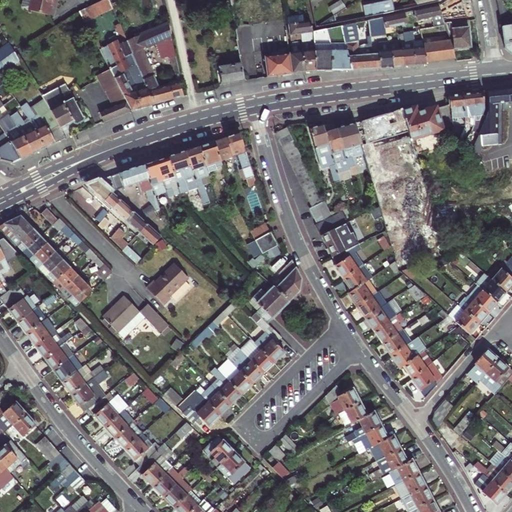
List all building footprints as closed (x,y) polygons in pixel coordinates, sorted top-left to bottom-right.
[(29,0),(28,9),(49,13),(52,0),(29,0)] [(85,12),(90,22),(112,11),(107,0),(91,9),(85,12)] [(413,8),(434,4),(434,3),(437,0),(414,0),(411,2),(413,8)] [(459,0),(444,0),(435,7),(438,15),(459,0)] [(496,0),(498,15),(511,12),(511,6),(509,0),(496,0)] [(375,4),(378,15),(389,13),(387,2),(375,4)] [(398,24),(399,26),(434,19),(436,26),(437,26),(442,25),(438,15),(435,7),(403,14),(404,22),(398,24)] [(90,22),(85,12),(79,15),(84,25),(90,22)] [(380,19),(382,29),(399,26),(398,24),(396,15),(380,19)] [(378,19),(365,22),(368,39),(375,37),(381,36),(380,30),(378,19)] [(285,26),(287,36),(298,35),(304,34),(305,41),(309,40),(308,32),(308,29),(307,23),(285,26)] [(511,23),(500,26),(503,48),(511,52),(511,23)] [(351,24),(337,27),(343,54),(345,65),(346,71),(353,71),(361,71),(373,70),(371,44),(367,44),(368,48),(356,49),(355,37),(354,35),(351,24)] [(167,25),(126,43),(152,106),(165,103),(173,101),(169,87),(158,90),(142,51),(154,46),(159,61),(168,58),(174,76),(178,76),(167,25)] [(464,26),(443,29),(445,34),(449,34),(451,47),(455,46),(467,45),(464,26)] [(343,54),(337,27),(323,29),(327,51),(328,56),(327,68),(327,72),(333,72),(337,72),(346,71),(345,65),(343,54)] [(327,51),(323,29),(308,32),(309,40),(312,72),(319,72),(327,72),(327,68),(328,56),(327,51)] [(271,47),(273,55),(274,64),(277,64),(278,76),(289,75),(282,32),(275,33),(277,46),(271,47)] [(413,33),(401,34),(402,43),(399,44),(400,49),(402,68),(407,67),(412,67),(410,49),(409,43),(415,42),(416,45),(420,44),(419,38),(415,39),(413,33)] [(385,42),(386,46),(395,44),(399,44),(402,43),(401,34),(397,35),(398,38),(385,40),(385,42)] [(312,72),(309,40),(305,41),(305,51),(300,52),(302,73),(307,73),(312,72)] [(421,48),(423,64),(437,62),(452,60),(450,51),(447,40),(442,41),(443,44),(428,47),(428,45),(421,46),(421,48)] [(94,44),(109,72),(130,113),(136,111),(152,106),(126,43),(122,44),(117,47),(116,43),(103,49),(102,47),(101,48),(98,42),(94,44)] [(273,55),(271,47),(271,44),(260,46),(262,57),(273,55)] [(0,105),(1,105),(0,104),(0,76),(19,64),(13,54),(9,46),(0,51),(0,105)] [(416,48),(410,49),(412,67),(417,66),(423,66),(423,64),(421,48),(416,48)] [(396,50),(387,51),(389,68),(396,68),(402,68),(400,49),(396,50)] [(375,53),(376,70),(383,69),(389,68),(387,51),(383,51),(375,53)] [(302,73),(300,52),(289,53),(292,74),(297,74),(302,73)] [(240,80),(238,64),(217,68),(219,83),(227,82),(240,80)] [(130,113),(109,72),(99,78),(113,106),(97,113),(102,124),(130,113)] [(13,99),(0,79),(0,104),(1,105),(1,106),(13,99)] [(169,87),(173,101),(182,98),(177,84),(169,87)] [(469,159),(480,154),(486,142),(498,141),(498,111),(510,109),(509,103),(510,103),(508,89),(489,91),(490,112),(489,124),(477,146),(474,151),(469,159)] [(68,92),(55,98),(44,104),(59,130),(68,126),(72,124),(73,127),(83,122),(68,92)] [(485,92),(474,93),(477,116),(477,125),(475,129),(478,131),(479,128),(484,127),(487,116),(485,115),(486,110),(485,92)] [(474,93),(464,94),(466,118),(477,116),(474,93)] [(452,106),(453,119),(466,118),(464,94),(451,96),(452,106)] [(59,130),(44,104),(43,103),(29,111),(25,105),(20,109),(21,111),(29,122),(36,134),(44,149),(55,143),(64,139),(59,130)] [(404,112),(412,139),(429,134),(431,131),(435,130),(436,131),(442,129),(442,128),(454,124),(453,119),(452,106),(438,109),(437,108),(419,113),(417,109),(404,112)] [(403,109),(356,124),(365,154),(380,207),(387,231),(434,217),(412,139),(404,112),(403,109)] [(21,111),(16,114),(23,126),(29,122),(21,111)] [(14,126),(32,154),(38,151),(44,149),(36,134),(29,122),(23,126),(16,114),(10,118),(14,126)] [(466,123),(467,127),(477,125),(477,116),(466,118),(466,123)] [(10,118),(5,121),(9,129),(14,126),(10,118)] [(22,159),(32,154),(14,126),(9,129),(5,121),(3,119),(0,121),(0,129),(4,136),(0,138),(0,160),(13,164),(22,159)] [(356,181),(361,180),(354,157),(365,154),(356,124),(340,129),(352,169),(356,181)] [(335,125),(326,128),(339,173),(352,169),(340,129),(336,130),(335,125)] [(311,130),(322,163),(329,160),(333,172),(336,183),(342,181),(341,180),(339,173),(326,128),(325,126),(311,130)] [(278,134),(281,140),(292,135),(289,129),(278,134)] [(216,142),(222,161),(239,155),(254,197),(262,194),(241,134),(216,142)] [(281,140),(284,147),(295,142),(292,135),(281,140)] [(468,141),(465,145),(474,151),(477,146),(468,141)] [(222,161),(216,142),(202,147),(210,170),(223,166),(222,161)] [(295,142),(284,147),(288,154),(299,148),(295,142)] [(202,147),(187,151),(196,177),(205,206),(211,204),(204,178),(211,176),(210,170),(202,147)] [(288,154),(291,160),(302,155),(299,148),(288,154)] [(187,151),(170,157),(182,194),(190,191),(187,180),(196,177),(187,151)] [(469,159),(472,165),(483,160),(480,154),(469,159)] [(291,160),(294,167),(305,162),(302,155),(291,160)] [(170,157),(157,161),(164,181),(170,179),(178,204),(184,202),(182,194),(170,157)] [(325,174),(333,172),(329,160),(322,163),(325,174)] [(472,165),(476,172),(487,167),(483,160),(472,165)] [(157,161),(145,165),(155,194),(161,192),(168,213),(174,211),(164,181),(157,161)] [(294,167),(298,174),(309,169),(305,162),(294,167)] [(101,180),(114,193),(139,185),(142,194),(146,192),(150,203),(157,212),(160,211),(155,194),(145,165),(101,180)] [(476,172),(478,178),(490,173),(487,167),(476,172)] [(298,174),(301,181),(312,175),(309,169),(298,174)] [(339,173),(341,180),(345,179),(347,184),(356,181),(352,169),(339,173)] [(478,178),(482,185),(493,179),(490,173),(478,178)] [(301,181),(304,187),(315,182),(312,175),(301,181)] [(482,185),(485,191),(496,186),(493,179),(482,185)] [(88,185),(113,208),(121,199),(114,193),(101,180),(88,185)] [(304,187),(308,194),(319,189),(315,182),(304,187)] [(485,191),(488,197),(499,192),(496,186),(485,191)] [(308,194),(311,201),(322,195),(319,189),(308,194)] [(488,197),(491,204),(502,198),(499,192),(488,197)] [(311,201),(314,208),(325,202),(322,195),(311,201)] [(491,204),(494,210),(505,204),(502,198),(491,204)] [(127,221),(135,212),(121,199),(113,208),(127,221)] [(312,209),(319,224),(333,217),(325,202),(314,208),(312,209)] [(494,210),(497,217),(508,211),(505,204),(494,210)] [(60,220),(50,209),(44,214),(55,225),(60,220)] [(114,215),(111,211),(105,218),(109,221),(114,215)] [(497,217),(500,222),(511,217),(508,211),(497,217)] [(127,221),(140,233),(149,224),(135,212),(127,221)] [(26,234),(20,240),(23,242),(35,229),(22,216),(13,220),(26,234)] [(322,236),(324,235),(340,227),(334,216),(333,217),(319,224),(317,225),(322,236)] [(511,218),(511,217),(500,222),(503,229),(511,224),(511,218)] [(5,224),(17,237),(20,240),(26,234),(13,220),(5,224)] [(340,227),(324,235),(334,257),(347,251),(352,248),(361,244),(355,233),(353,234),(348,223),(340,227)] [(1,226),(1,228),(13,240),(17,237),(5,224),(1,226)] [(154,246),(163,237),(149,224),(140,233),(154,246)] [(252,232),(257,241),(273,232),(272,231),(268,224),(252,232)] [(19,246),(26,253),(43,237),(35,229),(23,242),(19,246)] [(257,241),(264,254),(280,246),(273,232),(257,241)] [(379,240),(386,250),(391,247),(384,236),(379,240)] [(17,237),(13,240),(19,246),(23,242),(20,240),(17,237)] [(26,253),(33,260),(49,244),(43,237),(26,253)] [(0,241),(0,277),(3,284),(8,281),(4,273),(12,269),(9,261),(21,255),(6,239),(0,241)] [(49,244),(33,260),(41,268),(57,253),(49,244)] [(129,245),(124,250),(138,263),(142,259),(129,245)] [(364,266),(352,248),(347,251),(359,269),(364,266)] [(336,267),(345,279),(359,269),(347,251),(334,257),(339,265),(336,267)] [(57,253),(41,268),(49,276),(65,261),(57,253)] [(303,278),(294,260),(281,273),(287,279),(277,288),(291,302),(301,292),(303,278)] [(397,260),(392,264),(397,272),(401,270),(400,269),(397,260)] [(49,276),(56,284),(72,268),(65,261),(49,276)] [(416,265),(425,273),(435,264),(432,261),(416,265)] [(494,280),(507,292),(511,286),(511,264),(509,262),(494,280)] [(189,278),(175,264),(149,289),(163,304),(189,278)] [(373,277),(365,265),(364,266),(359,269),(367,281),(369,280),(373,277)] [(72,268),(56,284),(63,292),(80,276),(72,268)] [(345,279),(353,291),(364,284),(367,281),(359,269),(345,279)] [(63,292),(71,299),(87,284),(80,276),(63,292)] [(483,276),(476,283),(479,285),(484,290),(491,283),(483,276)] [(0,277),(0,290),(3,297),(8,293),(3,284),(0,277)] [(378,293),(369,280),(367,281),(364,284),(373,297),(378,293)] [(507,292),(494,280),(491,283),(484,290),(498,303),(507,292)] [(87,284),(71,299),(78,307),(87,299),(94,292),(87,284)] [(349,294),(358,307),(373,297),(364,284),(353,291),(349,294)] [(470,295),(475,301),(484,290),(479,285),(470,295)] [(264,319),(268,323),(291,302),(277,288),(276,287),(267,295),(262,290),(253,299),(262,308),(253,318),(259,324),(264,319)] [(2,298),(6,304),(20,294),(15,288),(8,293),(3,297),(2,298)] [(498,303),(484,290),(475,301),(489,313),(498,303)] [(6,304),(19,323),(39,308),(30,295),(24,300),(20,294),(6,304)] [(462,307),(466,311),(475,301),(470,295),(461,305),(462,307)] [(56,296),(48,301),(51,305),(59,300),(56,296)] [(141,312),(126,296),(104,317),(120,333),(141,312)] [(358,307),(366,319),(381,309),(373,297),(358,307)] [(489,313),(475,301),(466,311),(480,323),(489,313)] [(149,304),(141,312),(163,335),(171,327),(149,304)] [(397,316),(389,304),(381,309),(389,321),(397,316)] [(462,307),(452,317),(454,319),(457,321),(466,311),(462,307)] [(19,323),(28,335),(42,324),(48,320),(39,308),(19,323)] [(438,313),(444,319),(450,315),(443,308),(438,313)] [(381,309),(366,319),(375,331),(389,321),(381,309)] [(214,322),(219,327),(230,316),(225,311),(214,322)] [(480,323),(466,311),(457,321),(461,326),(471,334),(480,323)] [(444,319),(438,323),(441,328),(454,319),(452,317),(450,315),(444,319)] [(76,323),(82,331),(89,326),(82,319),(76,323)] [(258,345),(264,351),(275,363),(286,352),(278,343),(283,338),(268,323),(264,319),(259,324),(268,333),(256,344),(258,345)] [(42,324),(51,336),(57,332),(48,320),(42,324)] [(375,331),(383,343),(398,333),(389,321),(375,331)] [(204,333),(208,337),(219,327),(214,322),(204,333)] [(42,324),(28,335),(37,346),(51,336),(42,324)] [(467,340),(471,335),(471,334),(461,326),(456,330),(464,337),(467,340)] [(65,344),(57,332),(51,336),(60,348),(65,344)] [(193,343),(197,347),(208,337),(204,333),(196,340),(193,343)] [(398,333),(383,343),(391,355),(406,345),(398,333)] [(37,346),(46,358),(60,348),(51,336),(37,346)] [(426,351),(417,338),(406,345),(415,358),(424,352),(426,351)] [(74,356),(65,344),(60,348),(69,360),(74,356)] [(258,345),(246,356),(252,362),(264,351),(258,345)] [(401,368),(404,366),(415,358),(406,345),(391,355),(401,368)] [(55,370),(69,360),(60,348),(46,358),(55,370)] [(499,358),(489,348),(476,363),(477,364),(469,374),(478,382),(481,378),(499,358)] [(264,374),(275,363),(264,351),(252,362),(264,374)] [(413,378),(427,368),(432,365),(424,352),(415,358),(404,366),(413,378)] [(172,364),(175,368),(187,358),(183,354),(172,364)] [(235,364),(242,372),(252,362),(246,356),(245,354),(235,364)] [(69,360),(78,372),(83,368),(74,356),(69,360)] [(509,378),(511,374),(511,369),(499,358),(481,378),(497,393),(509,378)] [(64,383),(78,372),(69,360),(55,370),(64,383)] [(252,362),(242,372),(254,384),(264,374),(252,362)] [(224,375),(231,382),(242,372),(235,364),(224,375)] [(432,365),(427,368),(438,384),(443,378),(432,365)] [(102,366),(89,375),(92,380),(105,370),(102,366)] [(231,382),(224,375),(216,367),(213,370),(220,378),(213,385),(221,392),(231,382)] [(86,384),(92,380),(89,375),(83,368),(78,372),(86,384)] [(427,368),(413,378),(427,398),(438,384),(427,368)] [(108,375),(105,370),(92,380),(96,385),(108,375)] [(64,383),(72,394),(86,384),(78,372),(64,383)] [(254,384),(242,372),(231,382),(243,394),(254,384)] [(497,393),(503,398),(511,387),(511,380),(509,378),(497,393)] [(92,409),(106,398),(96,385),(92,380),(86,384),(96,397),(82,408),(87,414),(92,409)] [(243,394),(231,382),(221,392),(233,404),(243,394)] [(72,394),(82,408),(96,397),(86,384),(72,394)] [(202,396),(210,403),(221,392),(213,385),(202,396)] [(338,386),(328,396),(332,404),(333,403),(339,414),(340,414),(362,402),(355,388),(343,395),(338,386)] [(464,397),(458,391),(445,406),(451,411),(464,397)] [(233,404),(221,392),(210,403),(222,415),(233,404)] [(106,398),(92,409),(98,418),(106,427),(119,415),(111,406),(106,398)] [(187,401),(180,408),(184,412),(191,406),(187,401)] [(0,426),(6,434),(15,426),(29,414),(18,402),(5,413),(0,406),(0,426)] [(340,414),(347,427),(361,420),(369,416),(362,402),(340,414)] [(222,415),(210,403),(199,414),(210,426),(222,415)] [(376,412),(369,416),(361,420),(368,433),(383,425),(376,412)] [(39,425),(29,414),(15,426),(26,437),(39,425)] [(143,414),(137,419),(141,423),(147,419),(143,414)] [(116,438),(129,426),(119,415),(106,427),(116,438)] [(129,426),(116,438),(126,449),(139,438),(144,433),(134,422),(129,426)] [(374,446),(390,438),(383,425),(368,433),(374,446)] [(461,435),(456,430),(447,440),(453,445),(461,435)] [(350,442),(359,438),(356,433),(348,438),(350,442)] [(212,453),(223,464),(236,451),(220,435),(204,451),(209,456),(212,453)] [(296,444),(287,435),(282,441),(290,449),(296,444)] [(374,446),(371,448),(378,461),(387,457),(402,449),(395,435),(390,438),(374,446)] [(48,438),(38,446),(43,451),(53,443),(48,438)] [(126,449),(142,467),(158,451),(161,448),(157,444),(150,450),(139,438),(126,449)] [(361,442),(359,438),(350,442),(352,447),(361,442)] [(13,441),(0,451),(0,460),(7,469),(19,459),(23,464),(29,458),(13,441)] [(43,451),(48,457),(58,449),(53,443),(43,451)] [(277,445),(271,451),(280,460),(286,454),(277,445)] [(58,449),(48,457),(53,462),(62,454),(58,449)] [(409,462),(402,449),(387,457),(394,470),(399,467),(409,462)] [(138,470),(154,486),(167,473),(156,463),(163,456),(158,451),(142,467),(138,470)] [(233,475),(229,478),(235,485),(252,468),(236,451),(223,464),(233,475)] [(62,454),(53,462),(58,468),(68,460),(62,454)] [(497,465),(511,478),(511,460),(506,455),(497,465)] [(378,461),(385,475),(390,472),(392,471),(394,470),(387,457),(378,461)] [(12,474),(23,464),(19,459),(7,469),(12,474)] [(7,469),(0,460),(0,491),(16,478),(12,474),(7,469)] [(58,468),(63,473),(72,465),(68,460),(58,468)] [(399,485),(406,481),(421,473),(414,460),(409,462),(399,467),(394,470),(392,471),(390,472),(397,486),(399,485)] [(478,461),(475,465),(484,473),(487,476),(491,472),(478,461)] [(219,468),(229,478),(233,475),(223,464),(219,468)] [(72,465),(63,473),(68,479),(77,470),(72,465)] [(491,472),(487,476),(508,493),(511,487),(511,478),(497,465),(491,472)] [(77,470),(68,479),(73,485),(82,476),(77,470)] [(154,486),(165,497),(178,484),(167,473),(154,486)] [(413,494),(428,486),(421,473),(406,481),(399,485),(397,486),(404,499),(413,494)] [(508,493),(484,473),(476,484),(484,491),(484,492),(498,504),(508,493)] [(82,476),(73,485),(77,490),(87,482),(82,476)] [(178,484),(165,497),(176,507),(188,494),(178,484)] [(420,507),(435,499),(428,486),(413,494),(404,499),(411,511),(420,507)] [(176,507),(180,511),(192,511),(199,505),(188,494),(176,507)] [(422,511),(441,511),(435,499),(420,507),(422,511)] [(212,511),(214,511),(203,501),(199,505),(205,511),(212,511)] [(94,507),(88,511),(109,511),(100,502),(94,507)]
